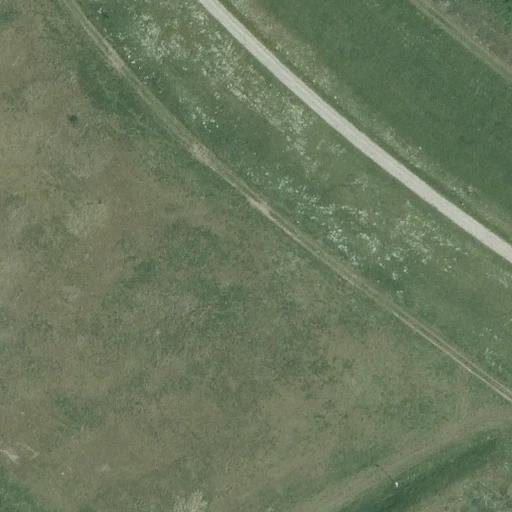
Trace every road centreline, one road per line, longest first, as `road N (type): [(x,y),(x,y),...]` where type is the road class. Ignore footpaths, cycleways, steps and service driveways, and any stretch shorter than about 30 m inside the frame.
road 1 (track): [(64,0),(146,99),(249,199),(511,398)]
road 2 (track): [(511,255),(427,200),(288,85),(203,0)]
road 3 (track): [(511,418),(465,428),(313,511)]
road 4 (track): [(511,82),(412,0)]
